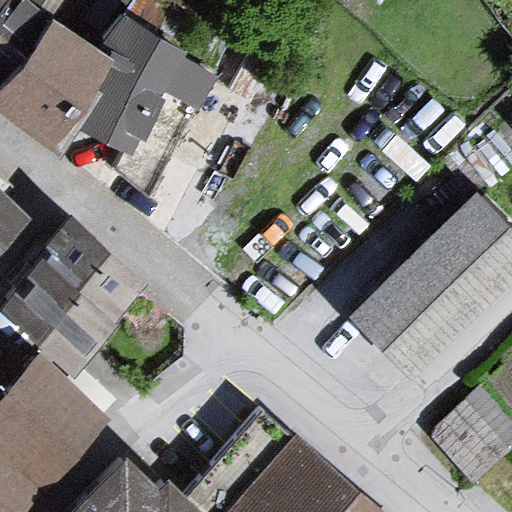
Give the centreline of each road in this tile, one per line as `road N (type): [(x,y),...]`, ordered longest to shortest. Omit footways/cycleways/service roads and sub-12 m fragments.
road 1 (residential): [(0,133),(237,328)]
road 2 (residential): [(21,511),(103,433),(237,328)]
road 3 (residential): [(511,296),(368,440)]
road 4 (residential): [(237,328),(368,440)]
